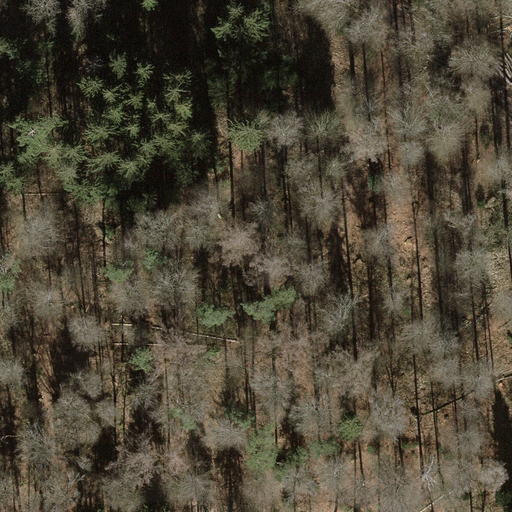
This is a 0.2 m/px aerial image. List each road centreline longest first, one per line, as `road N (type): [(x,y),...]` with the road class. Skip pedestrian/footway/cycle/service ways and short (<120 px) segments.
road 1 (track): [(5,511),(511,480)]
road 2 (track): [(511,110),(361,0)]
